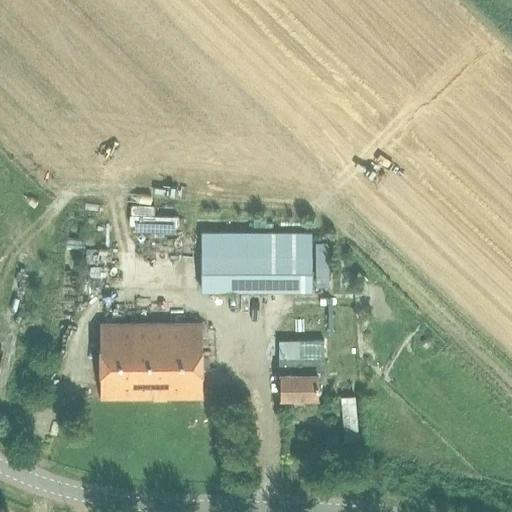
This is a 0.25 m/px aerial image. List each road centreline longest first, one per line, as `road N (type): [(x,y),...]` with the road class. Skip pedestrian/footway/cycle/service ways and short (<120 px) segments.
road 1 (tertiary): [(307,511),(139,507),(56,488),(0,464)]
road 2 (unknown): [(266,510),(249,343),(186,283)]
